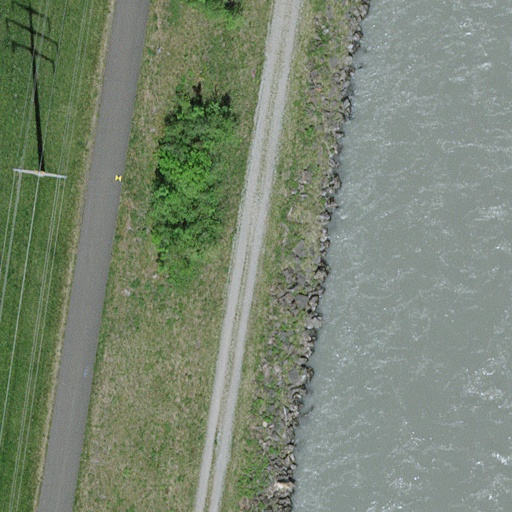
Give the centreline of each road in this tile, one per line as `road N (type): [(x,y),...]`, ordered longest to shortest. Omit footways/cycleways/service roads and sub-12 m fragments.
road 1 (track): [(293,0),(212,511)]
road 2 (track): [(122,0),(47,511)]
